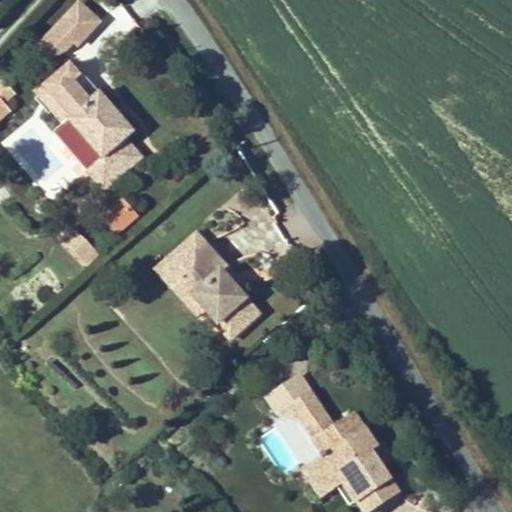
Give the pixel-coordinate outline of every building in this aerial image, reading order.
[(104,21),(84,2),(63,24),(78,38),(82,43),(104,21)] [(78,38),(63,24),(52,35),(67,50),(78,38)] [(97,96),(71,64),(44,87),(71,118),(68,120),(101,159),(86,172),(103,192),(142,159),(126,140),(134,134),(100,94),(97,96)] [(0,85),(0,119),(10,110),(4,102),(15,92),(5,81),(0,85)] [(122,211),(129,205),(123,198),(116,204),(122,211)] [(122,211),(116,204),(100,218),(115,235),(138,215),(129,205),(122,211)] [(76,229),(60,244),(82,269),(99,254),(76,229)] [(198,317),(206,310),(180,282),(187,276),(176,263),(202,240),(197,234),(156,270),(198,317)] [(187,276),(180,282),(206,310),(217,323),(222,319),(236,335),(259,315),(238,291),(221,272),(227,267),(202,240),(176,263),(187,276)] [(221,272),(238,291),(243,286),(227,267),(221,272)] [(231,340),(236,335),(222,319),(217,323),(216,324),(231,340)] [(291,406),(315,440),(333,428),(310,393),(291,406)] [(352,438),(364,430),(354,414),(341,423),(352,438)] [(315,440),(323,453),(320,456),(321,459),(319,460),(314,486),(322,498),(345,482),(359,502),(369,495),(377,507),(398,493),(380,467),(370,452),(377,448),(364,430),(352,438),(341,423),(333,428),(315,440)] [(387,463),(377,448),(370,452),(380,467),(387,463)] [(304,471),(314,486),(319,460),(304,471)] [(365,511),(370,511),(377,507),(369,495),(359,502),(365,511)]
